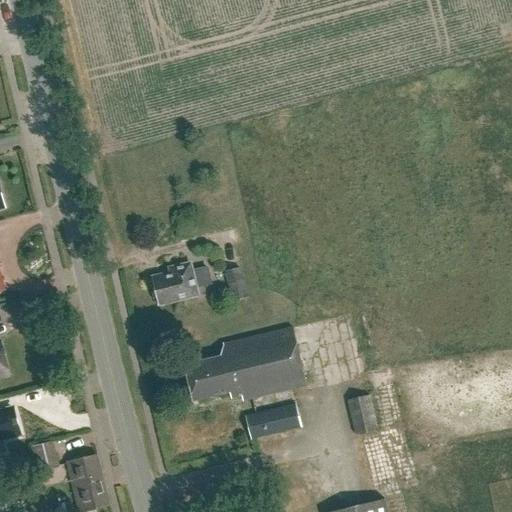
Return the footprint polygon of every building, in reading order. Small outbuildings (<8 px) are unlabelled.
[(173,274),(156,278),(163,306),(200,296),(199,289),(214,285),(210,269),(194,273),(193,266),(172,271),(173,274)] [(248,298),(241,268),(226,272),(233,302),(248,298)] [(224,358),(189,367),(199,403),(232,395),(234,402),(245,399),(246,404),(309,387),(295,330),(227,347),(224,358)] [(0,377),(9,375),(1,343),(0,342),(0,377)] [(379,430),(371,395),(348,400),(356,436),(379,430)] [(297,404),(246,416),(252,439),(302,427),(297,404)] [(0,452),(4,452),(1,440),(20,435),(17,425),(18,424),(17,419),(16,419),(13,408),(0,411),(0,452)] [(60,465),(54,441),(32,446),(38,470),(60,465)] [(81,511),(110,505),(98,455),(68,462),(79,511),(81,511)] [(390,511),(386,498),(331,511),(390,511)]
